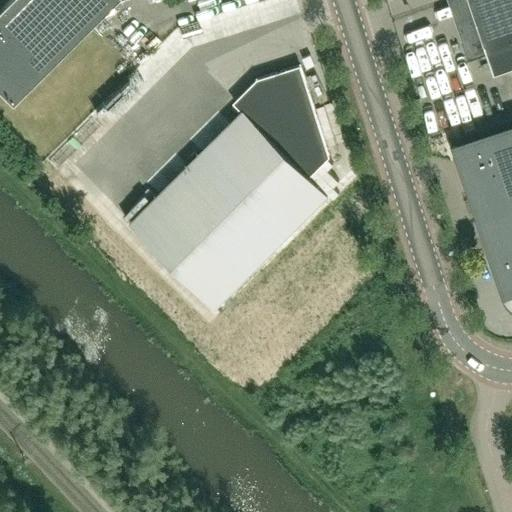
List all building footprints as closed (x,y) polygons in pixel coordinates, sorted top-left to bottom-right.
[(114,0),(7,0),(0,7),(0,91),(11,103),(114,0)] [(511,0),(469,0),(480,32),(462,38),(468,58),(487,51),(488,53),(495,74),(511,68),(511,0)] [(214,307),(328,194),(309,175),(329,156),(300,65),(257,79),(235,101),(243,109),(238,114),(130,222),(214,307)] [(235,101),(230,106),(238,114),(243,109),(235,101)] [(511,122),(491,129),(452,143),(503,295),(511,292),(511,122)]
